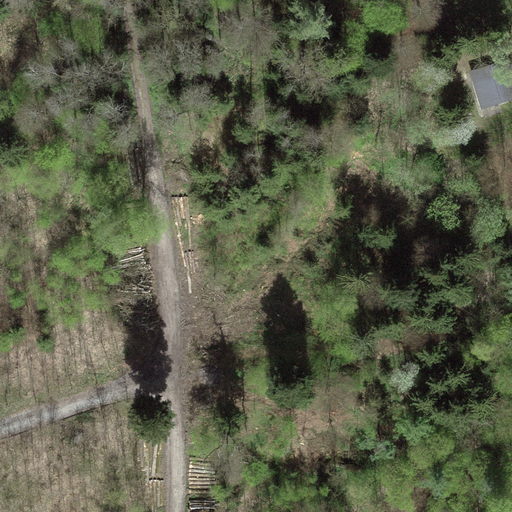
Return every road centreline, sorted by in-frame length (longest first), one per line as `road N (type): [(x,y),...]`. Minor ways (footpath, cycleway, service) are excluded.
road 1 (track): [(172,371),(114,0)]
road 2 (track): [(172,371),(0,433)]
road 3 (track): [(171,511),(172,371)]
